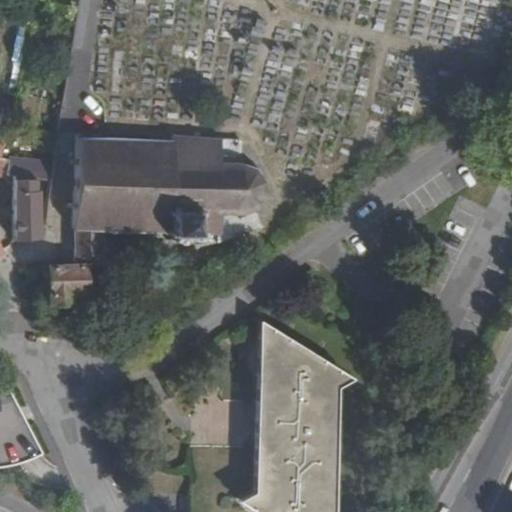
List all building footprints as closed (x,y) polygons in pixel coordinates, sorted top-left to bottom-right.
[(241,158),(242,137),(221,136),(221,132),(215,132),(215,135),(200,136),(200,129),(194,129),(193,136),(177,134),(177,131),(172,131),(172,137),(166,136),(166,129),(148,129),(147,135),(79,134),(80,129),(76,129),(75,133),(71,133),(71,138),(75,138),(75,154),(72,154),(71,160),(74,160),(73,197),(70,198),(70,204),(74,204),(73,225),(75,226),(75,256),(101,257),(102,226),(162,227),(161,229),(167,229),(166,235),(174,235),(179,238),(184,237),(187,233),(193,234),(193,242),(213,239),(258,222),(255,209),(257,205),(255,202),(261,194),(265,194),(266,191),(262,189),(262,177),(266,176),(264,173),(260,173),(254,164),(258,161),(255,158),(251,162),(241,158)] [(11,155),(0,153),(0,171),(10,172),(11,155)] [(48,159),(11,155),(10,172),(15,172),(45,176),(48,159)] [(14,177),(14,236),(40,233),(41,186),(35,185),(35,177),(14,177)] [(85,287),(85,261),(47,260),(47,295),(69,296),(69,293),(90,293),(90,288),(85,287)] [(256,335),(255,370),(251,502),(247,506),(256,511),(330,511),(336,369),(270,328),(264,334),(256,335)] [(0,463),(14,462),(38,453),(1,379),(0,379),(0,463)]
